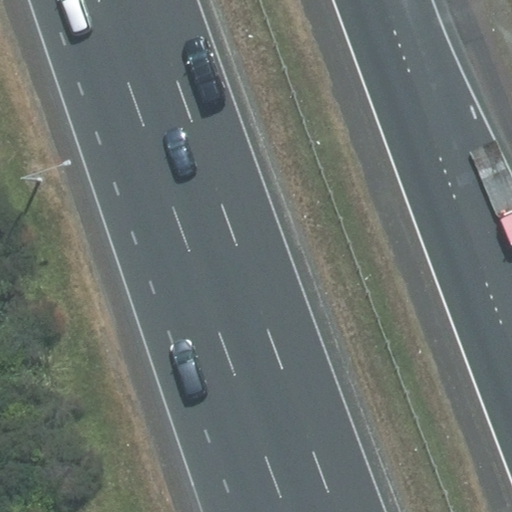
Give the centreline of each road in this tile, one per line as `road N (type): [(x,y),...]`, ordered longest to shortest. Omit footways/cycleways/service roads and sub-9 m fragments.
road 1 (motorway): [(343,511),(157,0)]
road 2 (motorway): [(414,88),(511,341)]
road 3 (motorway): [(414,88),(511,274)]
